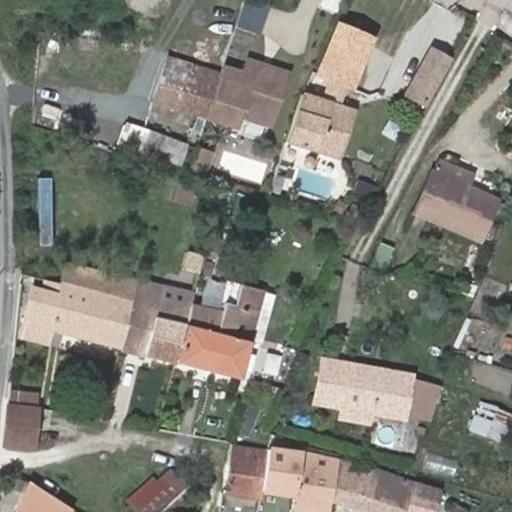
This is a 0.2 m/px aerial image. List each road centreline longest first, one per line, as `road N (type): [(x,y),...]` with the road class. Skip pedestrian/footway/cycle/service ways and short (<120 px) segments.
road 1 (residential): [(0,399),(15,167),(0,97)]
road 2 (unknown): [(509,0),(380,201)]
